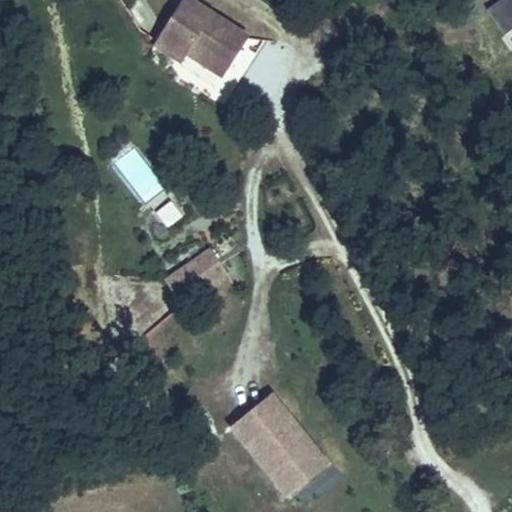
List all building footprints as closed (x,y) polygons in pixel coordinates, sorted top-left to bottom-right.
[(222,87),(254,36),(195,0),(185,0),(156,47),(222,87)] [(148,204),(169,230),(187,215),(166,189),(148,204)] [(184,308),(231,278),(212,248),(165,277),(184,308)] [(99,370),(32,404),(50,440),(117,406),(107,386),(99,370)] [(231,431),(291,500),(333,463),(274,394),(231,431)] [(100,482),(144,460),(131,433),(86,455),(100,482)]
